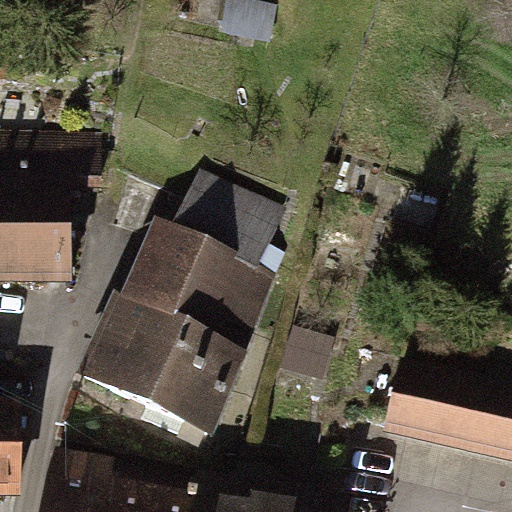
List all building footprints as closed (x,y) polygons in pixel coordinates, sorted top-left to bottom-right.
[(104,137),(0,135),(0,283),(70,284),(72,197),(103,197),(104,137)] [(150,222),(81,375),(212,433),(285,270),(262,260),(285,209),(203,172),(175,233),(150,222)] [(511,384),(398,357),(381,430),(511,461),(511,384)] [(0,505),(25,506),(26,418),(26,404),(0,403),(0,505)] [(189,511),(196,471),(67,452),(57,511),(189,511)] [(336,511),(339,499),(203,477),(197,511),(336,511)]
